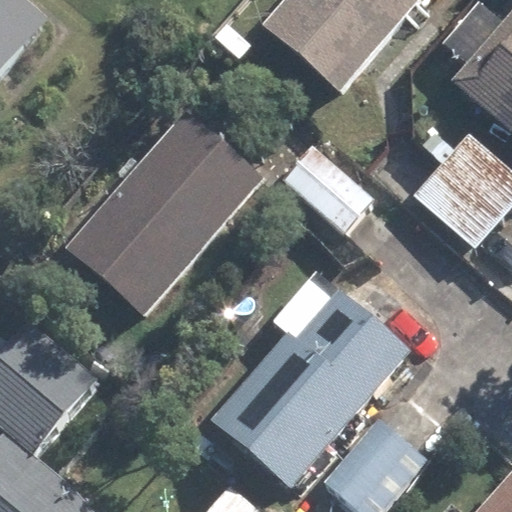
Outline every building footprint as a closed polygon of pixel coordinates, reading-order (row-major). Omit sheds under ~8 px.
[(0,0),(0,102),(64,27),(30,0),(0,0)] [(309,0),(280,34),(353,100),(441,0),(309,0)] [(468,89),(511,126),(511,26),(493,11),(458,52),(482,73),(468,89)] [(227,45),(247,61),(257,50),(237,33),(227,45)] [(86,257),(163,323),(281,188),(203,121),(86,257)] [(427,203),(490,256),(511,229),(511,162),(481,136),(468,152),(444,134),(432,149),(457,168),(427,203)] [(291,183),(359,239),(387,206),(319,148),(291,183)] [(229,432),(309,499),(426,360),(331,279),(288,330),(304,343),(229,432)] [(0,511),(99,511),(85,495),(49,463),(114,389),(45,330),(15,367),(0,352),(0,422),(22,442),(0,467),(0,511)] [(338,491),(365,511),(378,511),(397,489),(410,499),(425,479),(411,468),(425,451),(391,424),(338,491)] [(223,511),(267,511),(241,490),(223,511)] [(511,511),(511,496),(498,511),(511,511)]
